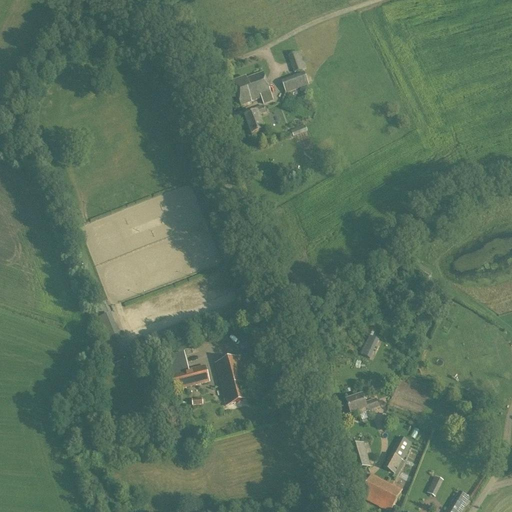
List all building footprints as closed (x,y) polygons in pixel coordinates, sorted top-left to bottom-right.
[(293,73),(306,69),(300,52),(288,56),(293,73)] [(245,77),(231,82),(239,104),(241,108),(252,104),(251,103),(261,99),(271,95),(269,90),(270,90),(266,81),(265,77),(264,77),(263,72),(246,78),(245,77)] [(286,94),(309,86),(304,73),(281,81),(286,94)] [(251,136),(262,132),(257,117),(264,114),(262,107),(251,111),(252,115),(244,118),(251,136)] [(294,137),(307,132),(305,125),(291,131),(294,137)] [(96,319),(105,342),(119,336),(110,314),(96,319)] [(370,359),(378,340),(369,336),(361,355),(370,359)] [(179,372),(175,355),(162,358),(166,376),(179,372)] [(247,383),(241,357),(215,364),(221,388),(226,407),(252,400),(248,383),(247,383)] [(169,393),(210,383),(205,366),(180,372),(179,372),(166,376),(165,376),(169,393)] [(362,404),(360,397),(344,402),(349,416),(357,413),(358,416),(377,409),(374,400),(362,404)] [(397,476),(404,462),(403,461),(412,443),(399,437),(383,468),(397,476)] [(353,473),(369,469),(362,445),(346,450),(353,473)] [(385,511),(389,511),(400,492),(370,476),(359,498),(385,511)] [(435,498),(443,481),(435,477),(427,494),(435,498)] [(461,511),(469,499),(459,493),(455,499),(454,499),(446,511),(461,511)]
